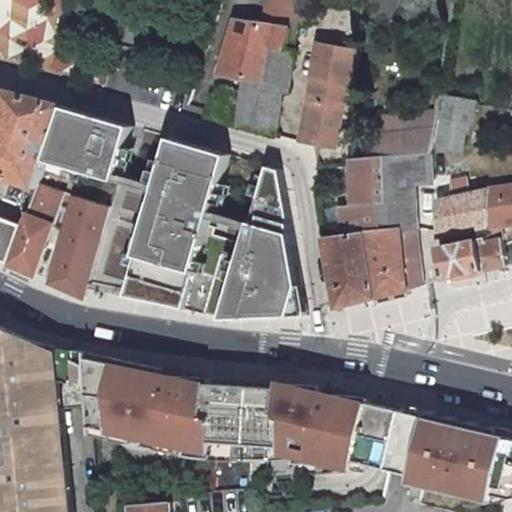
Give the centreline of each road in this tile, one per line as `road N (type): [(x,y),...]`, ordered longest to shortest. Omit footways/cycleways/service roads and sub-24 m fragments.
road 1 (residential): [(0,79),(294,157),(323,307),(341,354)]
road 2 (tertiary): [(341,354),(140,335),(58,320),(0,293)]
road 3 (residential): [(426,372),(441,309),(511,284)]
